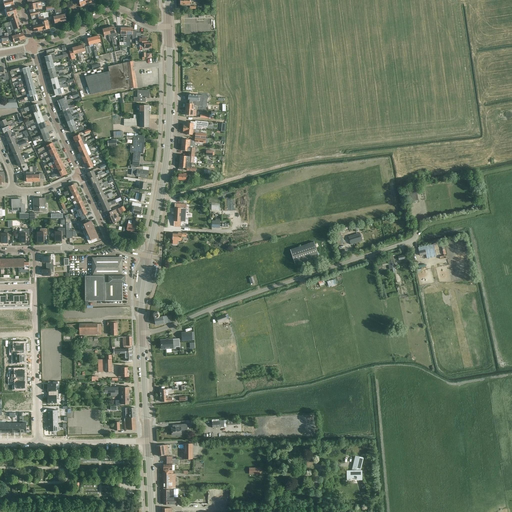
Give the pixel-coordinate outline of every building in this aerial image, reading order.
[(6,9),(8,17),(17,14),(15,6),(6,9)] [(41,17),(44,30),(49,29),(47,20),(45,21),(44,18),(49,17),(47,12),(50,12),(50,10),(54,9),(53,6),(46,8),(47,11),(47,12),(44,13),(40,14),(41,17)] [(60,8),(58,9),(61,22),(66,21),(65,14),(61,15),(60,8)] [(5,27),(6,27),(19,22),(17,14),(8,17),(9,17),(11,22),(4,25),(5,27)] [(39,22),(37,23),(37,20),(32,21),(33,26),(34,32),(43,30),(44,30),(41,17),(38,17),(39,22)] [(19,22),(6,27),(7,32),(11,31),(14,30),(21,28),(19,22)] [(114,27),(108,28),(112,41),(114,41),(112,34),(115,33),(116,36),(118,35),(118,28),(117,28),(115,28),(114,27)] [(11,31),(7,32),(8,33),(8,43),(9,43),(14,42),(25,39),(21,28),(14,30),(15,35),(11,37),(11,31)] [(112,41),(108,28),(102,30),(104,36),(108,35),(109,42),(112,41)] [(120,28),(118,28),(118,35),(121,35),(121,36),(124,36),(124,38),(124,42),(124,43),(126,43),(126,45),(127,43),(127,34),(127,28),(120,28)] [(147,49),(152,48),(151,44),(147,44),(146,37),(140,37),(140,33),(136,33),(136,36),(135,36),(136,45),(139,45),(139,47),(142,47),(142,50),(147,50),(147,49)] [(98,56),(97,51),(93,37),(87,39),(89,45),(93,44),(94,51),(95,57),(98,56)] [(84,45),(78,46),(81,60),(83,59),(82,52),(85,51),(86,54),(89,53),(87,47),(84,47),(84,45)] [(75,59),(74,54),(77,53),(79,60),(81,60),(78,46),(72,48),(73,50),(69,51),(71,60),(75,59)] [(45,57),(46,62),(53,61),(64,58),(63,55),(55,57),(54,51),(47,53),(48,56),(45,57)] [(109,66),(109,71),(112,90),(127,88),(126,84),(125,85),(123,72),(135,70),(133,61),(109,66)] [(23,72),(24,74),(30,72),(29,67),(19,69),(18,66),(10,68),(11,72),(16,71),(17,72),(20,72),(20,73),(23,72)] [(4,67),(0,67),(0,77),(3,77),(3,79),(5,80),(8,79),(8,80),(7,73),(4,73),(4,67)] [(137,88),(135,70),(123,72),(125,85),(126,84),(127,88),(127,89),(137,88)] [(112,90),(109,71),(85,77),(91,94),(112,90)] [(21,77),(22,80),(25,80),(32,78),(30,72),(24,74),(18,76),(18,78),(21,77)] [(63,87),(54,90),(55,96),(65,93),(64,91),(63,87),(66,87),(66,86),(63,87)] [(150,97),(150,95),(149,95),(149,91),(138,91),(138,98),(134,98),(134,102),(145,102),(145,98),(149,98),(149,97),(150,97)] [(36,94),(30,96),(30,97),(19,99),(20,102),(31,100),(31,102),(38,100),(36,94)] [(186,103),(185,109),(197,110),(198,106),(202,106),(202,102),(203,102),(203,95),(188,94),(188,101),(189,101),(189,103),(186,103)] [(67,103),(61,105),(63,111),(69,109),(75,106),(74,105),(71,106),(70,105),(68,106),(67,103),(72,101),(67,103)] [(37,104),(31,106),(24,109),(25,111),(25,112),(29,110),(30,112),(33,111),(34,113),(40,111),(37,104)] [(150,109),(150,106),(149,106),(149,105),(140,105),(139,127),(149,127),(149,109),(150,109)] [(69,109),(63,111),(65,116),(77,112),(76,110),(73,111),(72,110),(70,111),(69,109),(75,106),(69,109)] [(77,112),(65,116),(67,122),(73,119),(79,117),(80,117),(79,114),(78,114),(72,117),(71,114),(74,113),(77,112)] [(30,121),(26,122),(25,123),(26,126),(31,124),(37,122),(38,124),(44,122),(42,116),(36,119),(30,121)] [(73,119),(67,122),(69,127),(75,125),(77,124),(81,122),(80,120),(74,122),(73,119),(79,117),(73,119)] [(0,121),(0,123),(2,128),(8,125),(12,123),(11,120),(7,122),(5,119),(0,121)] [(184,124),(183,128),(196,129),(196,125),(207,126),(208,122),(195,121),(195,122),(190,121),(190,123),(186,123),(186,125),(184,124)] [(8,125),(2,128),(4,133),(10,130),(9,128),(15,125),(15,123),(13,123),(12,123),(8,125)] [(75,125),(69,127),(71,132),(77,130),(78,132),(80,131),(84,130),(83,129),(82,126),(79,127),(78,124),(77,124),(75,125)] [(10,130),(4,133),(6,139),(19,133),(18,131),(12,134),(10,130)] [(19,133),(6,139),(9,144),(15,141),(18,140),(17,137),(22,135),(21,132),(19,133)] [(48,132),(42,135),(34,138),(35,141),(43,138),(44,140),(50,138),(48,132)] [(73,137),(76,142),(82,140),(84,139),(83,136),(80,137),(79,134),(73,137)] [(134,134),(127,134),(127,139),(134,138),(133,146),(131,146),(130,152),(134,152),(133,161),(139,161),(140,153),(143,153),(144,142),(144,139),(144,137),(138,136),(138,134),(134,134)] [(15,141),(9,144),(11,150),(27,143),(26,140),(16,145),(15,142),(18,141),(18,140),(15,141)] [(27,143),(11,150),(13,155),(20,152),(23,151),(21,148),(29,145),(28,143),(27,143)] [(48,148),(49,151),(55,148),(52,143),(49,144),(46,146),(37,150),(39,152),(48,148)] [(190,145),(182,145),(181,151),(189,151),(189,154),(194,154),(195,148),(193,148),(193,146),(192,146),(190,145)] [(55,148),(49,151),(43,154),(44,156),(50,154),(51,156),(57,153),(55,148)] [(86,150),(80,153),(83,158),(89,155),(86,150)] [(20,152),(13,155),(16,161),(32,154),(31,152),(28,153),(21,156),(20,153),(23,152),(23,151),(20,152)] [(57,153),(51,156),(46,159),(47,162),(53,159),(54,161),(60,158),(57,153)] [(32,154),(16,161),(18,166),(21,165),(22,169),(27,166),(26,163),(24,163),(23,160),(29,158),(29,156),(32,154)] [(180,156),(180,161),(193,163),(194,157),(197,157),(197,154),(194,154),(189,154),(189,156),(180,156)] [(60,158),(54,161),(48,164),(49,167),(55,164),(56,166),(62,163),(60,158)] [(91,161),(85,163),(87,169),(93,166),(91,161)] [(183,170),(183,168),(187,168),(187,171),(196,172),(196,168),(191,168),(192,163),(193,163),(180,161),(179,168),(180,168),(180,169),(180,170),(183,170)] [(62,163),(56,166),(51,169),(52,172),(58,169),(59,171),(65,169),(62,163)] [(33,171),(33,175),(33,182),(40,182),(40,179),(43,179),(43,173),(39,173),(39,174),(36,175),(36,171),(35,166),(29,167),(30,172),(33,171)] [(143,167),(136,167),(131,167),(131,169),(132,170),(131,175),(141,177),(141,178),(148,179),(148,171),(143,170),(143,167)] [(65,169),(59,171),(59,172),(51,175),(52,178),(60,174),(61,177),(67,174),(65,169)] [(87,173),(90,179),(96,176),(93,170),(87,173)] [(96,176),(90,179),(92,184),(98,181),(97,178),(105,174),(104,172),(102,173),(98,175),(96,176)] [(124,179),(128,180),(128,181),(139,182),(138,185),(140,185),(139,189),(146,189),(147,183),(139,182),(139,179),(124,177),(124,179)] [(98,181),(92,184),(94,189),(100,187),(103,185),(102,183),(101,180),(98,181)] [(65,196),(71,193),(77,190),(74,184),(68,187),(70,190),(64,193),(65,196)] [(100,187),(94,189),(97,195),(103,192),(100,187)] [(67,199),(68,201),(74,198),(79,195),(77,190),(71,193),(73,196),(71,197),(67,199)] [(136,190),(135,192),(134,192),(134,193),(139,194),(138,200),(144,202),(145,195),(144,194),(145,192),(136,190)] [(103,192),(97,195),(99,200),(105,198),(108,196),(113,194),(114,193),(114,192),(112,192),(104,195),(103,192)] [(74,198),(68,201),(66,202),(67,204),(73,201),(75,200),(76,204),(82,201),(79,195),(74,198)] [(34,211),(45,211),(45,206),(45,198),(34,199),(34,211)] [(105,198),(99,200),(102,206),(108,203),(105,198)] [(21,212),(25,212),(24,204),(21,204),(21,199),(11,200),(12,208),(21,207),(21,212)] [(108,203),(102,206),(105,212),(111,209),(109,206),(116,203),(114,200),(108,203)] [(71,210),(72,213),(85,207),(82,201),(76,204),(78,207),(71,210)] [(141,204),(136,203),(129,202),(129,204),(132,204),(132,207),(134,207),(133,213),(141,214),(142,214),(142,211),(142,208),(140,208),(141,204)] [(174,217),(174,227),(180,227),(181,222),(185,222),(186,204),(175,204),(174,213),(176,213),(176,217),(174,217)] [(85,207),(72,213),(73,215),(77,213),(81,221),(87,218),(85,214),(87,213),(85,207)] [(111,215),(107,217),(110,224),(120,220),(120,219),(120,217),(118,217),(115,210),(109,212),(111,215)] [(87,219),(81,222),(82,225),(83,224),(85,230),(93,226),(91,221),(89,222),(87,219)] [(137,222),(133,221),(132,225),(128,224),(127,230),(136,232),(138,226),(137,225),(137,222)] [(93,226),(85,230),(88,235),(96,232),(93,226)] [(37,242),(44,242),(44,235),(47,235),(47,228),(40,229),(39,232),(37,232),(37,234),(36,234),(35,238),(37,239),(37,242)] [(55,238),(55,242),(62,241),(62,235),(65,235),(65,228),(58,228),(57,231),(55,231),(55,234),(54,234),(53,238),(55,238)] [(1,243),(8,243),(8,236),(11,236),(11,229),(4,230),(3,233),(1,233),(1,235),(0,235),(0,236),(0,239),(1,240),(1,243)] [(19,243),(26,242),(26,236),(29,236),(29,229),(22,229),(21,232),(19,233),(19,235),(18,235),(17,239),(19,239),(19,243)] [(338,245),(344,243),(339,229),(333,231),(338,245)] [(98,237),(96,232),(88,235),(90,241),(98,237)] [(172,240),(172,244),(178,244),(178,240),(182,240),(182,237),(186,237),(187,233),(178,233),(178,234),(173,234),(172,240)] [(350,244),(362,241),(360,233),(348,237),(350,244)] [(294,263),(318,255),(314,242),(290,250),(294,263)] [(433,245),(424,246),(418,247),(420,256),(426,255),(427,259),(436,256),(433,245)] [(46,263),(46,266),(53,266),(53,260),(51,260),(51,256),(42,256),(42,263),(46,263)] [(24,258),(18,259),(18,267),(21,267),(22,269),(29,269),(29,262),(24,262),(24,258)] [(122,258),(92,258),(92,276),(85,276),(85,301),(122,301),(122,282),(125,282),(125,275),(122,275),(122,258)] [(53,266),(46,266),(46,270),(42,270),(43,276),(52,276),(51,272),(54,272),(53,266)] [(13,301),(10,301),(10,306),(19,305),(19,295),(13,295),(13,301)] [(25,295),(19,295),(19,305),(29,305),(29,300),(26,300),(25,295)] [(6,296),(0,296),(1,306),(10,306),(10,301),(7,301),(6,296)] [(175,307),(169,309),(173,320),(179,318),(175,307)] [(168,323),(167,316),(160,317),(160,316),(160,315),(160,314),(160,313),(159,313),(159,312),(158,312),(157,312),(157,311),(156,312),(155,312),(154,312),(153,313),(153,314),(153,315),(153,316),(153,317),(154,318),(155,325),(168,323)] [(225,314),(217,317),(219,323),(227,320),(225,314)] [(111,326),(111,329),(117,329),(117,323),(117,321),(107,321),(107,326),(109,326),(111,326)] [(70,330),(76,330),(76,324),(66,324),(66,333),(70,332),(70,330)] [(79,335),(102,335),(102,324),(97,324),(79,324),(79,335)] [(185,332),(181,333),(182,341),(186,340),(194,340),(194,332),(185,332)] [(131,346),(132,346),(132,337),(123,337),(123,346),(123,348),(131,348),(131,346)] [(179,346),(179,339),(160,340),(161,349),(175,348),(175,347),(179,346)] [(15,343),(11,344),(11,353),(13,353),(23,353),(23,351),(24,351),(24,348),(24,343),(15,343)] [(132,349),(125,349),(114,349),(114,353),(125,353),(125,357),(123,357),(124,361),(132,361),(132,349)] [(23,353),(13,353),(13,362),(15,362),(24,362),(24,357),(24,355),(23,355),(23,353)] [(98,362),(98,372),(112,372),(112,358),(112,355),(106,355),(106,359),(104,359),(104,362),(98,362)] [(120,367),(120,369),(119,368),(119,377),(129,377),(129,367),(120,367)] [(16,370),(14,370),(14,379),(24,379),(24,377),(25,377),(25,374),(25,369),(16,370)] [(14,379),(10,379),(10,383),(14,383),(14,389),(16,389),(25,388),(25,383),(25,381),(24,381),(24,379),(14,379)] [(56,384),(47,384),(47,391),(48,391),(48,393),(58,393),(58,390),(56,390),(56,384)] [(121,400),(116,400),(116,406),(121,406),(121,404),(129,404),(129,387),(120,387),(121,400)] [(16,400),(14,400),(15,403),(25,403),(24,398),(25,398),(25,393),(16,394),(16,400)] [(48,396),(47,396),(48,403),(57,403),(56,397),(58,397),(58,393),(48,393),(48,396)] [(25,403),(15,403),(15,407),(17,407),(17,413),(26,412),(26,407),(25,407),(25,403)] [(125,408),(126,412),(126,418),(124,418),(125,430),(136,430),(135,408),(125,408)] [(179,428),(171,428),(172,435),(181,434),(181,430),(187,430),(187,424),(178,424),(179,428)] [(184,459),(192,459),(192,443),(184,443),(184,459)] [(158,456),(165,455),(164,445),(156,446),(158,456)] [(356,480),(362,480),(362,470),(360,470),(363,458),(355,456),(353,467),(354,467),(353,470),(347,470),(347,478),(356,478),(356,480)] [(176,473),(172,473),(172,471),(164,470),(164,477),(164,482),(164,489),(172,488),(172,482),(176,482),(176,473)] [(172,488),(164,489),(164,504),(176,504),(176,499),(173,499),(173,490),(172,490),(172,488)]
